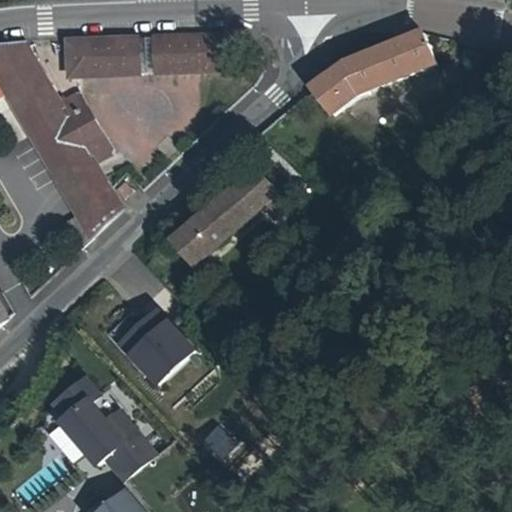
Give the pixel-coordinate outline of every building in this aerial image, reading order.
[(317,88),(322,96),(317,99),(321,105),(327,101),(338,117),(363,98),(440,64),(425,32),(352,64),(344,68),(317,88)] [(72,42),(72,59),(89,58),(90,76),(228,70),(227,36),(72,42)] [(0,99),(9,94),(45,73),(27,45),(0,48),(0,99)] [(72,77),(90,76),(89,58),(72,59),(72,77)] [(9,94),(19,110),(36,102),(38,94),(35,89),(49,82),(45,73),(9,94)] [(63,105),(49,82),(35,89),(38,94),(36,102),(19,110),(55,172),(73,162),(84,165),(95,160),(88,149),(63,105)] [(83,94),(63,105),(88,149),(108,137),(83,94)] [(95,160),(106,177),(126,166),(108,137),(88,149),(95,160)] [(106,177),(95,160),(84,165),(73,162),(55,172),(80,214),(115,193),(106,177)] [(264,171),(183,247),(203,269),(271,206),(288,224),(295,218),(292,214),(298,208),(264,171)] [(124,208),(115,193),(80,214),(66,223),(82,249),(124,208)] [(0,325),(11,315),(0,296),(0,325)] [(165,391),(204,354),(153,301),(114,337),(165,391)] [(89,387),(59,409),(107,472),(114,466),(124,480),(159,454),(128,413),(116,422),(89,387)] [(148,511),(135,496),(115,511),(148,511)]
